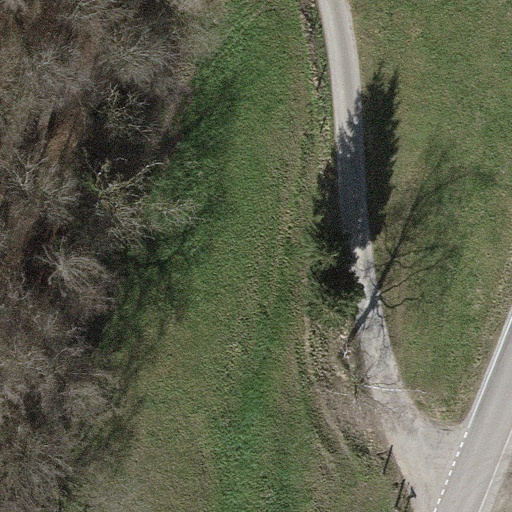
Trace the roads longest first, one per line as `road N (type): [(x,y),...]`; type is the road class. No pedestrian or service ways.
road 1 (residential): [(339,0),(354,197),(380,374),(430,476),(466,498)]
road 2 (residential): [(511,377),(466,498)]
